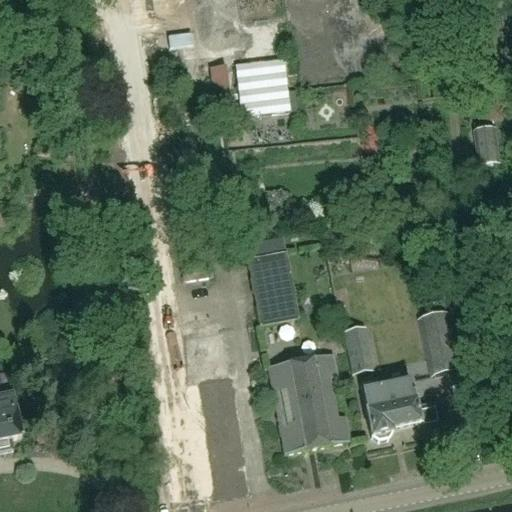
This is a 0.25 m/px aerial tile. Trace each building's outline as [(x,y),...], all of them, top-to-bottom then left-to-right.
[(243,0),(202,0),(204,25),(245,23),(243,0)] [(246,67),(234,68),(238,105),(239,110),(240,120),(247,119),(269,117),(289,115),(283,62),(246,67)] [(225,71),(211,72),(215,108),(230,107),(225,71)] [(480,127),(494,125),(494,123),(503,122),(499,97),(482,99),(476,99),(480,127)] [(494,125),(480,127),(476,128),(477,137),(476,137),(481,169),(501,167),(496,135),(494,125)] [(37,197),(33,173),(17,175),(21,199),(37,197)] [(179,257),(183,284),(210,280),(206,253),(179,257)] [(300,323),(288,258),(248,265),(261,330),(300,323)] [(453,320),(425,324),(432,379),(460,376),(453,320)] [(362,333),(344,337),(353,377),(370,373),(362,333)] [(333,359),(268,371),(285,458),(350,446),(345,420),(337,422),(330,383),(337,381),(333,359)] [(85,382),(87,408),(99,408),(108,407),(125,406),(123,380),(85,382)] [(361,387),(366,413),(372,442),(379,446),(388,445),(392,438),(392,434),(419,428),(420,434),(440,429),(436,410),(417,414),(411,385),(379,392),(378,383),(361,387)] [(0,394),(0,445),(22,441),(12,392),(0,394)]
